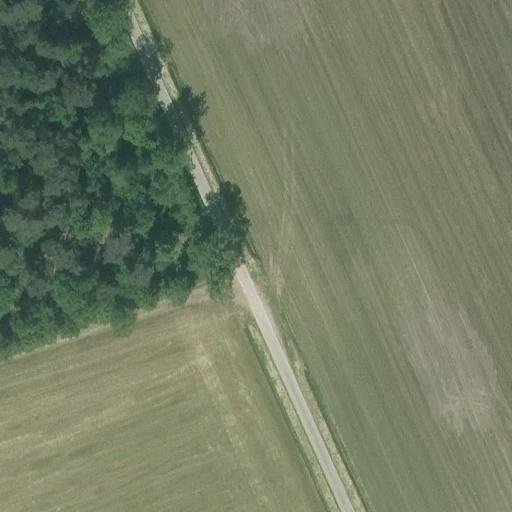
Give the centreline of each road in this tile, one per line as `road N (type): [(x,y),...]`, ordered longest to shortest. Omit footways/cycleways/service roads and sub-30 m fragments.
road 1 (unclassified): [(119,0),(347,511)]
road 2 (track): [(244,280),(0,357)]
